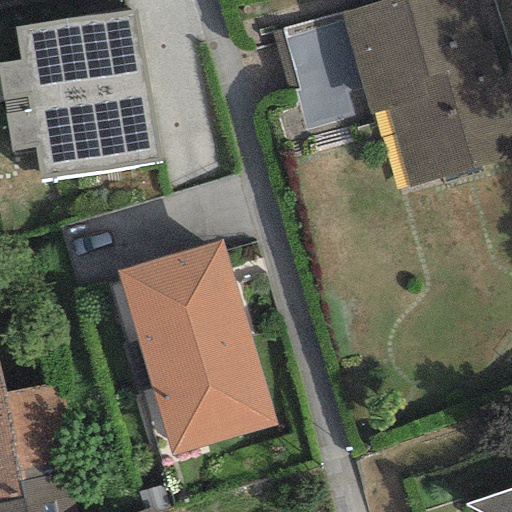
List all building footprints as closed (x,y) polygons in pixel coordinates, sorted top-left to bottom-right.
[(511,83),(489,0),(382,0),(338,12),(366,117),(384,112),(405,187),(511,158),(511,83)] [(131,7),(11,28),(17,63),(0,65),(0,99),(9,153),(33,149),(39,181),(158,160),(131,7)] [(223,240),(116,271),(168,453),(275,422),(223,240)] [(0,379),(0,502),(20,498),(17,481),(73,469),(55,383),(3,393),(0,379)] [(79,511),(73,469),(17,481),(20,498),(0,502),(0,511),(160,511),(158,506),(137,511),(79,511)] [(511,511),(511,488),(464,503),(481,511),(511,511)]
